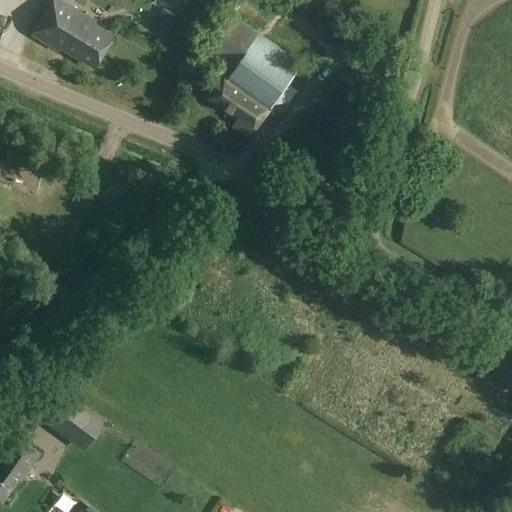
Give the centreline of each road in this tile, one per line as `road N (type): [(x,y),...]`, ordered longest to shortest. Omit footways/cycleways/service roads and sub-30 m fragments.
road 1 (residential): [(0,369),(226,163)]
road 2 (unclassified): [(365,244),(435,0)]
road 3 (unclassified): [(226,163),(0,64)]
road 4 (unclassified): [(511,332),(365,244)]
road 5 (unclassified): [(365,244),(226,163)]
